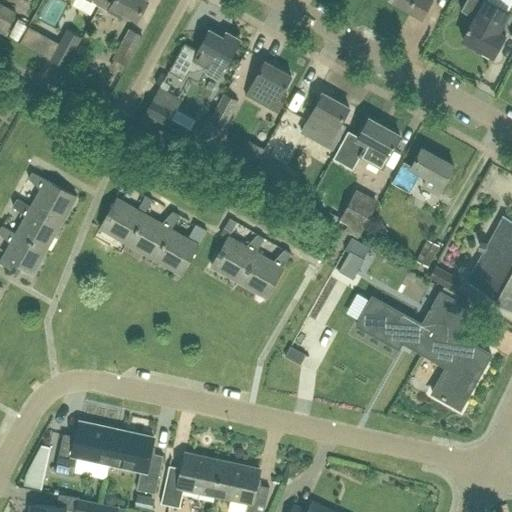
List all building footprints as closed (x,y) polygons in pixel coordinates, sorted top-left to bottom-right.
[(61,20),(72,3),(67,0),(54,0),(48,12),(61,20)] [(103,0),(100,6),(109,10),(122,17),(124,12),(138,20),(148,0),(103,0)] [(422,17),(431,0),(393,0),(422,17)] [(499,31),(509,12),(487,0),(485,0),(476,18),(474,17),(462,39),(494,56),(506,34),(499,31)] [(0,27),(7,31),(16,13),(0,4),(0,27)] [(35,50),(44,34),(30,26),(21,42),(35,50)] [(224,37),(210,29),(198,50),(185,43),(169,71),(184,79),(190,70),(193,71),(208,67),(210,68),(208,73),(218,78),(225,64),(226,65),(238,45),(237,44),(240,39),(227,32),(224,37)] [(130,65),(144,36),(143,36),(133,31),(118,59),(127,63),(130,65)] [(68,65),(83,37),(72,32),(58,60),(68,65)] [(278,112),(287,96),(282,93),(292,75),(265,61),(247,95),(278,112)] [(223,130),(238,101),(223,93),(208,122),(223,130)] [(333,149),(345,126),(341,123),(349,107),(323,93),(313,112),(302,132),(333,149)] [(145,112),(145,113),(155,119),(167,126),(176,110),(154,97),(145,112)] [(383,165),(400,135),(368,118),(358,137),(348,131),(333,158),(351,169),(361,153),(383,165)] [(202,133),(191,127),(186,135),(197,141),(202,133)] [(168,149),(174,138),(160,129),(153,141),(168,149)] [(235,164),(251,173),(252,172),(262,152),(246,144),(236,163),(235,164)] [(438,193),(454,165),(422,147),(412,166),(404,162),(393,182),(410,192),(420,172),(428,176),(423,184),(438,193)] [(295,175),(284,169),(275,184),(286,190),(295,175)] [(31,206),(61,223),(76,196),(33,171),(27,181),(41,189),(31,206)] [(127,243),(144,213),(152,199),(142,194),(135,207),(117,197),(100,227),(127,243)] [(61,223),(31,206),(17,199),(12,208),(25,216),(16,233),(46,250),(61,223)] [(144,213),(127,243),(154,258),(171,228),(179,215),(171,211),(162,223),(144,213)] [(485,247),(511,262),(511,219),(503,214),(488,241),(481,240),(479,246),(485,247)] [(230,217),(224,226),(233,231),(239,223),(230,217)] [(197,225),(189,238),(171,228),(154,258),(181,274),(206,230),(197,225)] [(46,250),(16,233),(2,226),(0,229),(0,236),(10,243),(0,261),(31,278),(46,250)] [(229,236),(211,266),(238,281),(256,251),(263,238),(257,234),(247,246),(229,236)] [(415,261),(428,267),(439,245),(427,239),(415,261)] [(511,262),(485,247),(466,281),(496,297),(495,300),(511,309),(511,262)] [(283,249),(274,261),(256,251),(238,281),(266,297),(291,254),(283,249)] [(340,270),(353,277),(363,259),(350,252),(340,270)] [(436,265),(429,277),(454,290),(460,279),(436,265)] [(438,341),(429,357),(447,366),(432,392),(461,408),(491,354),(454,333),(469,307),(440,291),(431,307),(446,315),(433,338),(438,341)] [(446,315),(431,307),(422,324),(373,296),(357,324),(398,348),(402,341),(429,357),(438,341),(433,338),(446,315)] [(305,354),(289,346),(284,355),(300,364),(305,354)] [(110,461),(117,430),(79,421),(76,436),(63,433),(55,470),(74,474),(78,454),(110,461)] [(117,430),(110,461),(141,468),(137,488),(155,492),(163,455),(151,452),(154,438),(117,430)] [(216,493),(222,461),(185,453),(182,468),(169,465),(161,503),(180,507),(184,486),(216,493)] [(222,461),(216,493),(248,500),(244,511),(262,511),(265,506),(269,487),(257,484),(260,469),(222,461)] [(24,483),(41,487),(44,474),(28,471),(26,473),(24,483)] [(152,511),(155,498),(137,494),(134,508),(152,511)] [(117,511),(118,506),(78,499),(74,511),(117,511)] [(334,511),(312,502),(308,511),(294,504),(290,511),(334,511)]
